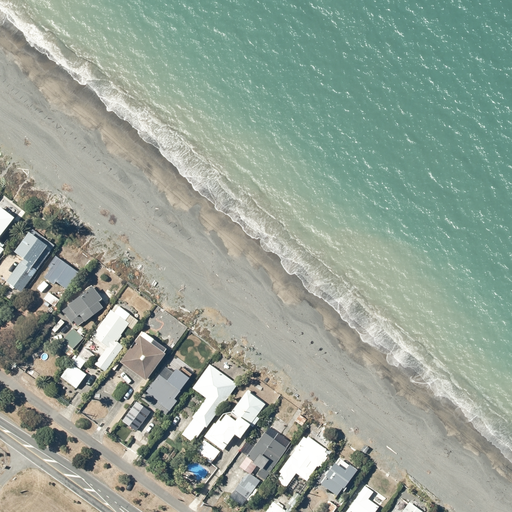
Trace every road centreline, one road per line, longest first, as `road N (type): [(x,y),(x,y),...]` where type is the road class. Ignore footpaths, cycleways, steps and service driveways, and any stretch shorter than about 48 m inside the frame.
road 1 (residential): [(187,511),(0,373)]
road 2 (secondary): [(0,429),(113,511)]
